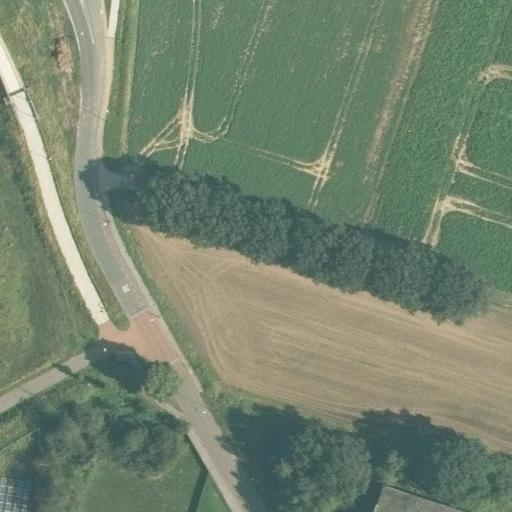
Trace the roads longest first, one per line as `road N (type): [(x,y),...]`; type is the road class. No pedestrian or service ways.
road 1 (track): [(82,167),(511,308)]
road 2 (tertiary): [(148,329),(97,245),(82,194),(91,49),(80,0)]
road 3 (tertiary): [(253,511),(148,329)]
